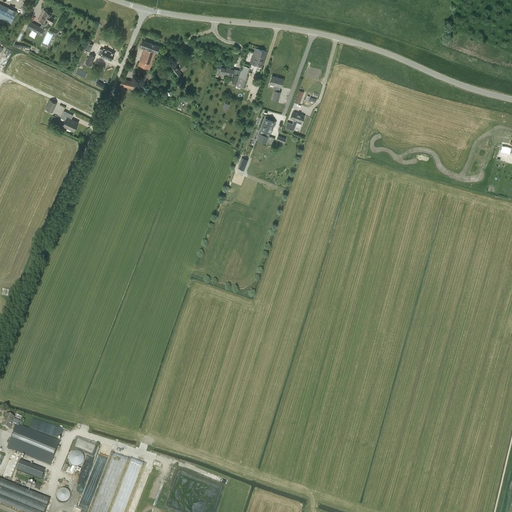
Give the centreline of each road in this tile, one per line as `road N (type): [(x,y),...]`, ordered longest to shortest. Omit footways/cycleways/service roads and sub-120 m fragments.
road 1 (unclassified): [(511,100),(313,33),(145,9)]
road 2 (unclassified): [(0,352),(145,9)]
